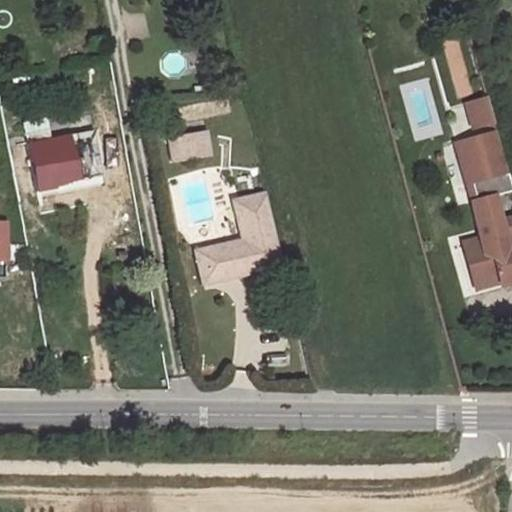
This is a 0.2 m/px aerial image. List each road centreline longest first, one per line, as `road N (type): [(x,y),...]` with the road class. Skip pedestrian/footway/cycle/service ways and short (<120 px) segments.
road 1 (tertiary): [(0,413),(511,418)]
road 2 (unknown): [(208,414),(113,0)]
